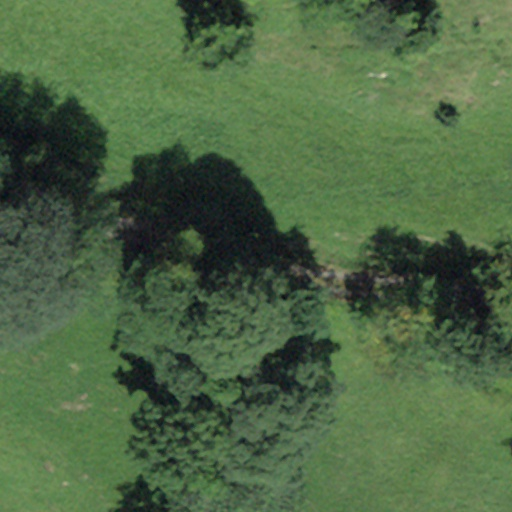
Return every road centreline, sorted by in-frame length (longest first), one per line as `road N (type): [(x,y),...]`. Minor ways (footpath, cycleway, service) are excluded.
road 1 (track): [(0,205),(129,225),(270,272)]
road 2 (track): [(511,311),(270,272)]
